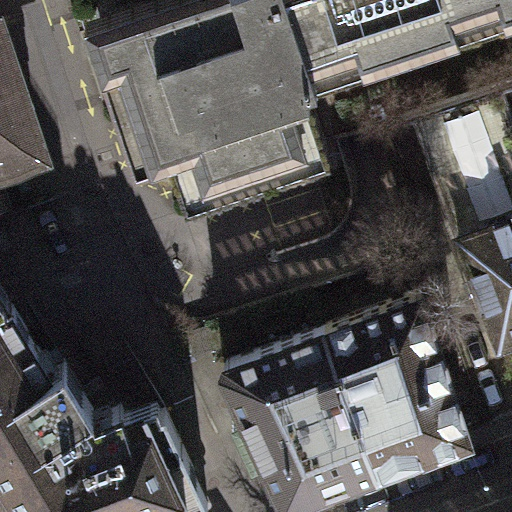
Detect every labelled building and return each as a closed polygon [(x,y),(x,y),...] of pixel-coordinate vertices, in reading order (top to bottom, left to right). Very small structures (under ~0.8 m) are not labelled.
[(511,0),(164,0),(99,22),(146,163),(171,155),(186,201),(332,153),(308,80),(511,12),(511,0)] [(0,159),(39,146),(0,25),(0,159)] [(511,124),(498,87),(416,117),(499,339),(511,334),(511,124)] [(0,281),(0,509),(1,511),(161,511),(208,495),(161,394),(124,407),(119,399),(95,410),(63,355),(48,365),(0,281)] [(419,288),(323,323),(374,463),(470,428),(419,288)] [(323,323),(224,359),(284,501),(374,463),(323,323)]
